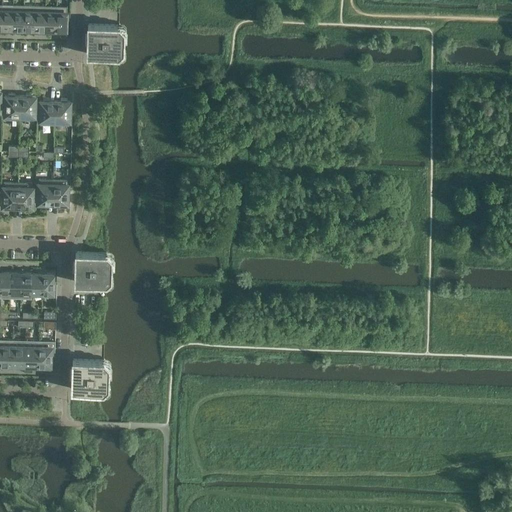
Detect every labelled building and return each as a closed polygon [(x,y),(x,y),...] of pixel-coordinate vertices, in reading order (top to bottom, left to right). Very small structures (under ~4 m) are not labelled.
[(12,29),(13,4),(2,4),(2,28),(7,29),(8,29),(12,29)] [(23,29),(24,4),(13,4),(12,29),(17,29),(18,29),(23,29)] [(34,29),(35,5),(24,4),(23,29),(29,29),(29,30),(29,29),(34,29)] [(45,30),(45,5),(35,5),(34,29),(39,29),(39,30),(39,29),(45,30)] [(56,30),(56,5),(45,5),(45,30),(50,30),(51,30),(56,30)] [(67,6),(56,5),(56,30),(61,30),(60,30),(61,31),(61,30),(67,30),(67,21),(70,21),(70,12),(67,12),(67,6)] [(119,26),(119,25),(88,24),(87,54),(118,55),(118,54),(123,50),(123,30),(119,26)] [(19,120),(20,96),(15,96),(15,93),(8,93),(8,95),(5,95),(4,115),(6,115),(5,119),(19,120)] [(36,96),(32,96),(32,94),(26,94),(26,96),(20,96),(19,120),(33,120),(34,116),(35,116),(36,96)] [(54,125),(55,101),(50,101),(50,98),(43,98),(43,100),(40,100),(39,120),(40,120),(40,124),(54,125)] [(60,101),(55,101),(54,125),(68,125),(68,121),(70,121),(70,101),(67,101),(67,99),(61,98),(60,101)] [(52,204),(53,180),(39,179),(39,183),(37,183),(37,203),(40,203),(40,206),(47,206),(47,203),(52,204)] [(67,180),(53,180),(52,204),(58,204),(58,206),(64,206),(64,204),(68,204),(68,184),(67,184),(67,180)] [(17,207),(18,183),(4,182),(4,186),(2,186),(2,206),(5,206),(5,209),(12,209),(12,207),(17,207)] [(32,183),(18,183),(17,207),(23,207),(23,209),(29,209),(29,207),(33,207),(33,187),(32,187),(32,183)] [(75,252),(75,282),(106,283),(106,282),(111,278),(111,258),(107,253),(106,253),(82,252),(75,252)] [(0,297),(10,298),(10,273),(4,273),(0,272),(0,297)] [(20,298),(21,273),(17,273),(10,273),(10,298),(20,298)] [(31,293),(32,273),(25,273),(25,274),(21,273),(20,298),(31,299),(31,293)] [(42,293),(43,274),(42,274),(38,274),(32,273),(31,293),(42,293)] [(43,274),(42,293),(56,293),(57,284),(54,284),(54,274),(47,274),(43,274)] [(12,365),(13,339),(0,339),(0,364),(8,365),(8,364),(12,364),(12,365)] [(25,365),(26,340),(13,339),(12,365),(12,364),(16,364),(16,365),(25,365)] [(38,366),(38,340),(26,340),(25,365),(34,365),(38,365),(38,366)] [(51,356),(55,356),(55,341),(38,340),(38,366),(38,365),(42,365),(42,366),(51,366),(51,356)] [(73,359),(72,389),(103,390),(103,389),(108,385),(108,365),(104,361),(104,360),(73,359)]
